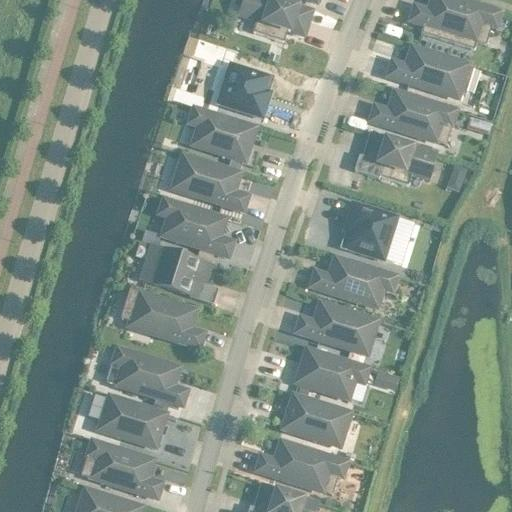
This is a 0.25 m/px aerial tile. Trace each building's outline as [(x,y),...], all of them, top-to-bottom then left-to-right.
[(243,0),(239,17),(257,23),(253,34),(284,44),(288,33),(295,35),(303,10),(270,0),(243,0)] [(442,0),(439,10),(444,11),(442,16),(415,8),(410,23),(423,27),(421,35),(474,52),(477,44),(486,47),(492,28),(496,30),(501,14),(456,0),(442,0)] [(438,88),(465,97),(474,68),(412,48),(408,62),(410,63),(409,68),(392,63),(387,79),(436,94),(438,88)] [(270,54),(268,61),(278,65),(280,58),(270,54)] [(231,67),(219,105),(262,119),(270,95),(264,93),(268,79),(231,67)] [(370,123),(446,147),(457,113),(403,96),(399,110),(404,112),(402,117),(375,108),(370,123)] [(242,141),(247,127),(194,110),(189,125),(198,128),(192,147),(232,160),(243,163),(245,164),(250,149),(236,144),(238,139),(242,141)] [(481,122),(477,134),(488,137),(492,126),(481,122)] [(374,162),(359,157),(354,173),(379,180),(379,179),(408,188),(412,176),(430,182),(437,158),(381,139),(374,162)] [(174,185),(197,193),(195,199),(243,214),(248,198),(232,193),(234,188),(236,189),(241,175),(239,175),(228,171),(183,157),(174,185)] [(232,160),(228,171),(239,175),(243,163),(232,160)] [(455,167),(453,173),(455,180),(463,183),(467,172),(455,167)] [(164,201),(159,217),(168,219),(162,238),(198,250),(195,261),(211,267),(214,255),(229,260),(234,244),(221,240),(206,235),(208,230),(212,232),(217,218),(164,201)] [(353,206),(345,233),(351,234),(346,250),(383,261),(401,267),(414,225),(396,219),(353,206)] [(141,282),(190,298),(189,299),(213,307),(218,291),(195,284),(197,279),(206,282),(211,267),(195,261),(152,248),(141,282)] [(340,276),(345,277),(343,283),(315,274),(310,289),(377,311),(383,292),(393,295),(397,279),(344,262),(340,276)] [(153,330),(151,336),(200,351),(205,336),(188,331),(190,326),(192,327),(197,313),(130,292),(121,320),(153,330)] [(316,319),(318,320),(317,325),(301,320),(296,335),(344,350),(346,345),(369,352),(378,323),(320,305),(316,319)] [(112,366),(122,369),(116,388),(155,400),(169,404),(183,409),(187,393),(160,385),(161,379),(166,381),(170,367),(117,350),(112,366)] [(311,368),(316,369),(314,374),(300,370),(296,385),(349,402),(355,383),(364,386),(369,371),(316,354),(311,368)] [(378,375),(374,386),(385,389),(388,379),(378,375)] [(289,411),(292,412),(290,417),(287,416),(282,431),(317,442),(319,437),(342,444),(351,415),(293,397),(289,411)] [(100,427),(123,434),(121,439),(156,450),(161,435),(158,434),(160,429),(162,430),(167,416),(166,416),(152,411),(109,398),(100,427)] [(155,400),(152,411),(166,416),(169,404),(155,400)] [(81,477),(157,501),(162,486),(134,477),(136,472),(141,473),(145,460),(92,443),(81,477)] [(285,460),(290,462),(289,467),(261,458),(256,473),(332,498),(338,479),(343,480),(348,465),(290,446),(285,460)] [(346,454),(343,462),(354,465),(356,457),(346,454)] [(78,511),(141,511),(143,509),(85,491),(78,511)] [(260,511),(250,509),(248,511),(316,511),(319,506),(271,491),(264,511),(260,511)]
